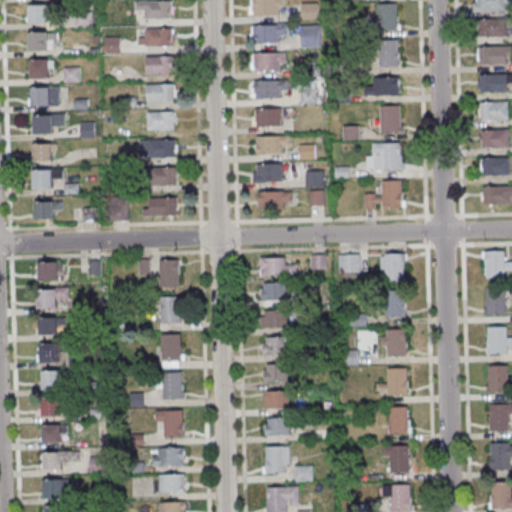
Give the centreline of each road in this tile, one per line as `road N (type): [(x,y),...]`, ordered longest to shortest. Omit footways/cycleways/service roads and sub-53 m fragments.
road 1 (residential): [(225,511),(210,0)]
road 2 (residential): [(450,511),(436,0)]
road 3 (residential): [(511,230),(0,243)]
